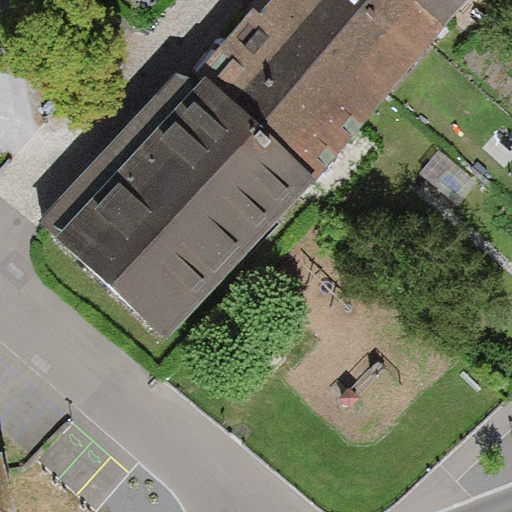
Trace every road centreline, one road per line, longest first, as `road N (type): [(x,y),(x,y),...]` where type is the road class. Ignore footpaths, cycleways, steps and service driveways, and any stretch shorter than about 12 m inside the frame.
road 1 (residential): [(0,228),(210,0)]
road 2 (residential): [(107,387),(213,477),(235,511)]
road 3 (residential): [(0,289),(107,387)]
